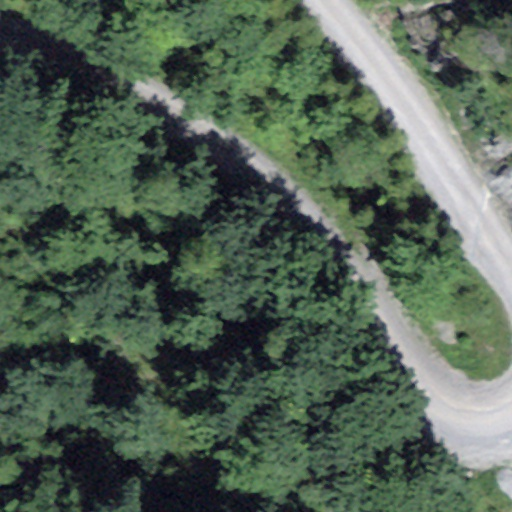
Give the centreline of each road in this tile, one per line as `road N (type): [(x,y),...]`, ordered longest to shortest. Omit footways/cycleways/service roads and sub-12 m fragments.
road 1 (track): [(0,40),(190,143),(293,220),(387,347),(458,426),(511,423)]
road 2 (track): [(511,285),(428,137),(326,0)]
